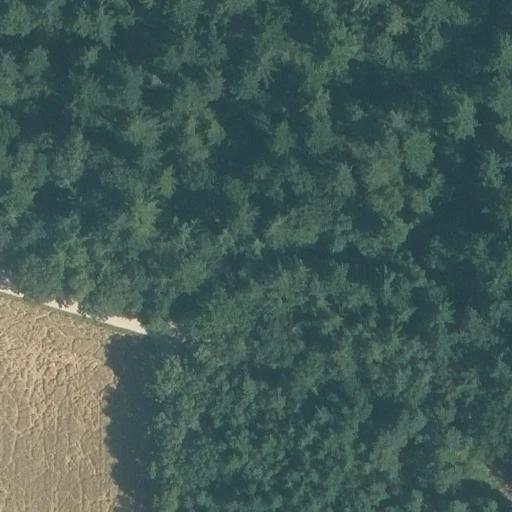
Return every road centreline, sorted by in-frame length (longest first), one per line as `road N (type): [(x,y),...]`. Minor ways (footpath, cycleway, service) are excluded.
road 1 (track): [(172,336),(446,411),(464,412),(468,404)]
road 2 (track): [(0,260),(48,0)]
road 3 (track): [(0,286),(172,336)]
road 4 (track): [(172,336),(154,388),(155,511)]
